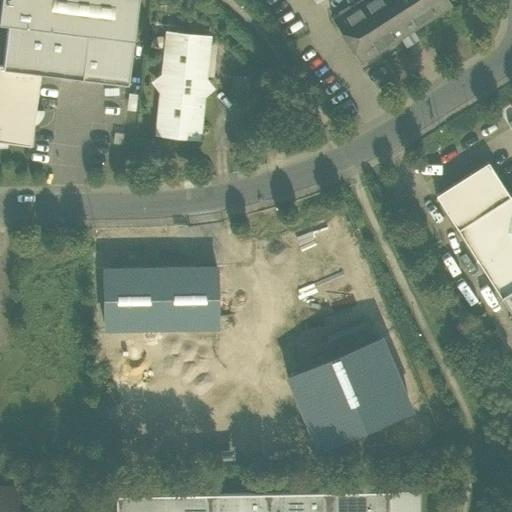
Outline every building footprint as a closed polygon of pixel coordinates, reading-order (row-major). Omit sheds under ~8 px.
[(1,0),(0,9),(0,22),(8,24),(8,23),(87,33),(87,34),(133,39),(137,0),(1,0)] [(357,0),(332,17),(360,61),(451,3),(449,0),(357,0)] [(8,24),(3,66),(2,67),(40,72),(82,77),(87,34),(87,33),(8,23),(8,24)] [(162,74),(205,78),(209,36),(173,33),(171,47),(165,52),(162,74)] [(133,39),(87,34),(82,77),(127,83),(133,39)] [(31,146),(40,72),(2,67),(3,66),(0,65),(0,146),(6,146),(6,143),(31,146)] [(156,134),(198,138),(205,78),(162,74),(156,134)] [(457,229),(509,196),(487,162),(435,195),(457,229)] [(457,229),(500,296),(511,288),(511,193),(509,196),(457,229)] [(334,230),(242,269),(318,450),(411,411),(334,230)] [(217,268),(103,270),(104,329),(218,327),(217,268)] [(511,288),(500,296),(511,315),(511,288)] [(0,511),(11,511),(11,490),(0,490),(0,511)] [(418,511),(419,490),(389,491),(388,511),(418,511)] [(388,511),(389,491),(206,493),(205,511),(388,511)] [(115,511),(205,511),(206,493),(115,495),(115,511)]
